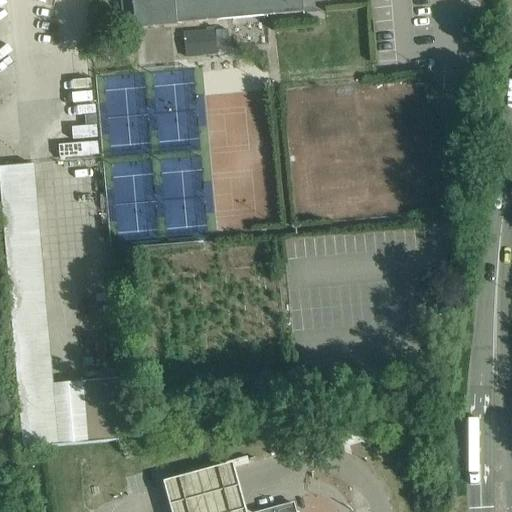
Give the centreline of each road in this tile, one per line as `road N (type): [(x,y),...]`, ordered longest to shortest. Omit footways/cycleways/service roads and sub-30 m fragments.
road 1 (secondary): [(495,368),(499,239),(511,150)]
road 2 (secondary): [(495,368),(486,403),(487,511)]
